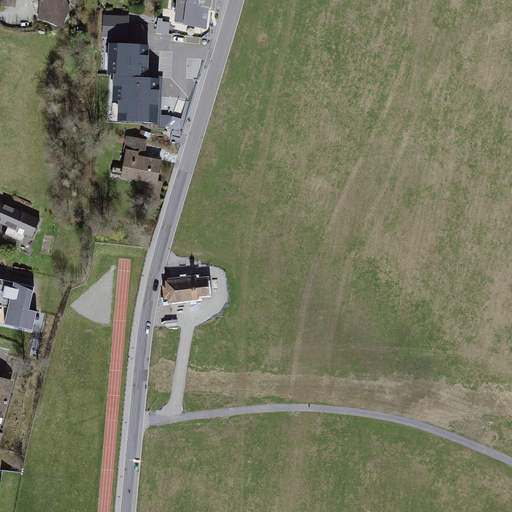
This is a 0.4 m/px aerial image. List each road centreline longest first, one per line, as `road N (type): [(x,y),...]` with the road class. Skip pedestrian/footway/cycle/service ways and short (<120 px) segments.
road 1 (tertiary): [(128,511),(162,243),(236,0)]
road 2 (track): [(135,419),(293,407),(351,411),(428,428),(511,465)]
